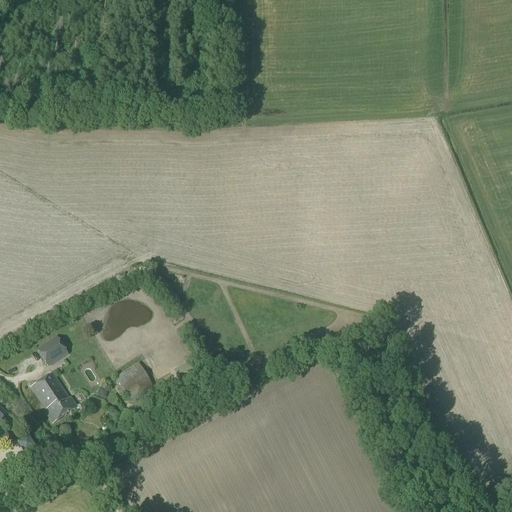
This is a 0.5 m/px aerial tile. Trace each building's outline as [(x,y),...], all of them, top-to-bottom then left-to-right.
[(35,350),(40,357),(48,369),(68,356),(56,337),(35,350)] [(187,363),(173,371),(172,372),(180,384),(194,375),(187,363)] [(129,402),(152,388),(138,364),(114,378),(129,402)] [(51,425),(76,409),(70,398),(67,400),(51,375),(30,389),(45,411),(43,412),(51,425)] [(0,449),(12,441),(4,431),(0,434),(0,449)]
